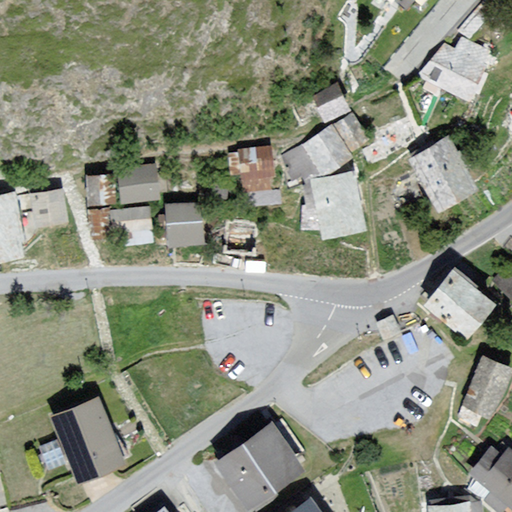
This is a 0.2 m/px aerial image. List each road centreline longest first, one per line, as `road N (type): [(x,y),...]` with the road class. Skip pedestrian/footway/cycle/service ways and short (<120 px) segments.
road 1 (tertiary): [(339,293),(192,277),(0,285)]
road 2 (residential): [(168,468),(278,382),(321,335),(339,293)]
road 3 (tertiary): [(511,213),(420,271),(368,294),(339,293)]
